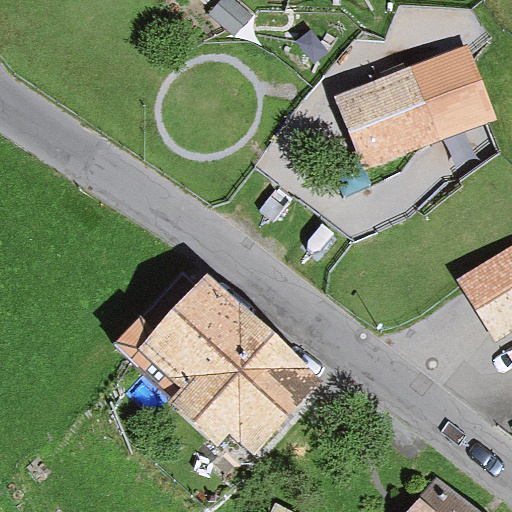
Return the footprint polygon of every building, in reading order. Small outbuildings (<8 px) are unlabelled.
[(362,169),(492,120),(465,48),(334,97),(362,169)] [(476,319),(511,295),(511,250),(455,288),(476,319)] [(321,383),(206,274),(151,332),(134,316),(106,345),(216,449),(227,437),(249,458),(321,383)] [(511,337),(511,295),(476,319),(496,348),(511,337)] [(475,511),(437,483),(414,511),(475,511)]
